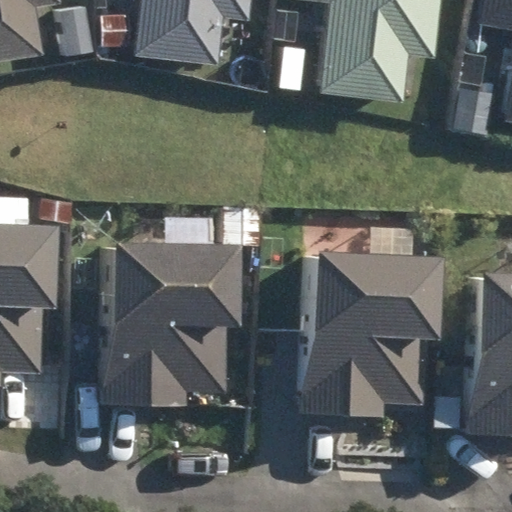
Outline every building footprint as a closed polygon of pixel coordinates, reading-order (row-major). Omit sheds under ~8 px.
[(0,0),(0,57),(51,49),(52,57),(79,53),(71,7),(44,12),(42,0),(0,0)] [(83,0),(83,8),(106,7),(105,0),(83,0)] [(121,0),(116,55),(200,65),(206,18),(232,20),(233,0),(121,0)] [(301,93),(384,102),(388,56),(415,58),(421,0),(296,0),(310,2),(301,93)] [(486,117),(511,121),(511,0),(465,0),(461,22),(501,29),(486,117)] [(261,41),(284,43),(288,12),(265,8),(261,41)] [(85,47),(115,46),(115,13),(84,14),(85,47)] [(254,208),(209,208),(208,251),(254,251),(254,208)] [(0,375),(24,376),(29,232),(18,232),(19,219),(0,218),(0,375)] [(78,402),(166,405),(167,390),(206,391),(208,321),(201,321),(202,238),(75,235),(73,317),(79,317),(78,402)] [(417,430),(511,432),(511,267),(490,267),(491,239),(459,238),(458,266),(442,266),(440,347),(447,347),(445,398),(418,397),(417,430)] [(280,411),(365,414),(366,404),(406,404),(408,329),(401,329),(404,250),(280,247),(278,325),(282,325),(280,411)]
